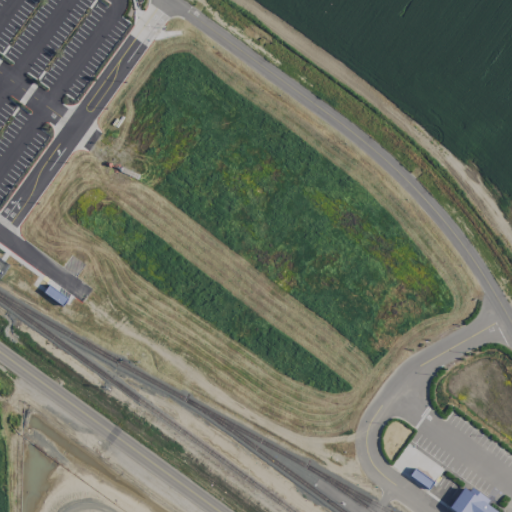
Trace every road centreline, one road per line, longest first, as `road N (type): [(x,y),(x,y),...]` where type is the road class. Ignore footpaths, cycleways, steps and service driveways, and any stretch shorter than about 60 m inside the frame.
road 1 (residential): [(169,0),(348,129),(409,184),(478,269),(511,328)]
road 2 (secondary): [(217,511),(0,353)]
